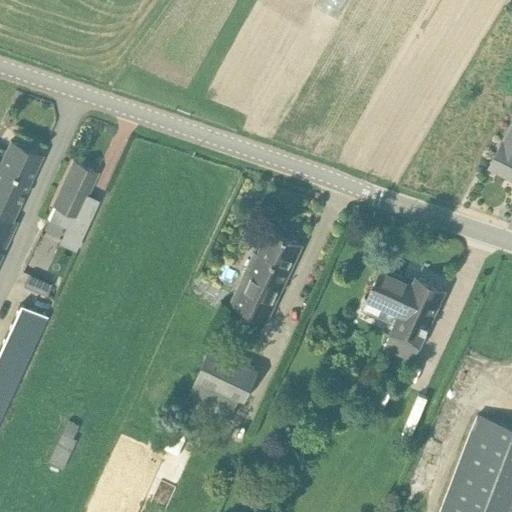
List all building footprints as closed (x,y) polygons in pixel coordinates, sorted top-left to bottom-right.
[(511,122),(489,166),(511,177),(511,122)] [(0,256),(3,250),(4,250),(18,219),(13,217),(31,178),(30,177),(41,153),(11,139),(0,161),(0,256)] [(76,161),(73,160),(53,203),(88,219),(97,200),(87,195),(98,171),(93,169),(94,165),(79,158),(76,161)] [(303,242),(270,227),(258,252),(255,250),(231,302),(267,319),(303,242)] [(367,296),(399,310),(389,331),(391,332),(384,348),(412,361),(446,288),(416,274),(414,280),(382,265),(367,296)] [(29,272),(24,283),(45,293),(51,282),(29,272)] [(0,335),(0,419),(48,315),(16,301),(0,335)] [(211,345),(184,401),(227,422),(239,397),(244,399),(259,368),(211,345)] [(185,405),(163,451),(177,457),(198,411),(185,405)] [(511,511),(511,424),(478,411),(439,511),(440,511),(511,511)] [(68,418),(47,461),(62,468),(76,439),(73,437),(79,424),(68,418)]
